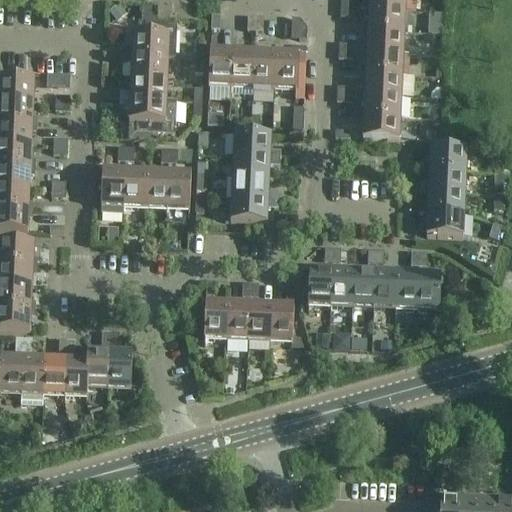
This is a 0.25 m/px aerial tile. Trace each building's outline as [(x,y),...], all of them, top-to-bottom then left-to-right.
[(367,0),(367,13),(404,15),(416,15),(416,0),(367,0)] [(340,12),(354,13),(354,5),(340,4),(340,12)] [(119,6),(109,15),(117,25),(127,16),(119,6)] [(354,13),(340,12),(339,20),(353,20),(354,13)] [(367,13),(366,35),(403,36),(404,15),(367,13)] [(212,18),(211,33),(219,33),(220,19),(212,18)] [(263,35),(263,22),(255,22),(255,35),(263,35)] [(299,23),(291,22),(290,36),(299,37),(299,23)] [(121,60),(168,62),(168,61),(174,61),(176,27),(145,26),(144,39),(132,38),(132,53),(121,53),(121,60)] [(366,35),(365,56),(402,58),(403,36),(366,35)] [(353,48),(339,47),(338,55),(352,56),(353,48)] [(205,48),(196,48),(196,63),(204,64),(205,48)] [(209,55),(208,91),(209,92),(209,104),(230,105),(230,99),(232,56),(209,55)] [(338,63),(352,64),(352,56),(338,55),(338,63)] [(232,56),(230,99),(252,100),(252,94),(254,57),(232,56)] [(365,56),(365,78),(401,80),(408,80),(409,58),(402,58),(365,56)] [(275,58),(254,57),(252,94),(274,94),(275,58)] [(275,58),(274,94),(296,95),(297,75),(305,75),(305,60),(298,60),(298,59),(275,58)] [(167,84),(168,62),(121,60),(120,67),(131,68),(130,82),(167,84)] [(195,76),(204,77),(204,64),(196,63),(195,76)] [(365,78),(364,100),(400,102),(401,80),(365,78)] [(0,105),(33,107),(34,84),(0,82),(0,105)] [(166,105),(167,84),(130,82),(130,96),(119,96),(119,103),(166,105)] [(337,91),(336,99),(350,99),(351,91),(337,91)] [(202,92),(194,92),(194,107),(201,107),(202,92)] [(55,108),(69,109),(69,100),(55,99),(55,108)] [(336,106),(350,107),(350,99),(336,99),(336,106)] [(364,100),(363,121),(399,123),(400,102),(364,100)] [(166,105),(119,103),(118,110),(129,111),(128,126),(136,126),(135,136),(174,138),(176,106),(166,105)] [(0,126),(32,128),(33,107),(0,105),(0,126)] [(194,107),(193,120),(201,120),(201,107),(194,107)] [(293,111),(292,134),(302,134),(303,111),(293,111)] [(208,117),(207,130),(222,131),(223,117),(208,117)] [(363,121),(362,144),(398,145),(399,123),(363,121)] [(0,148),(31,150),(32,128),(0,126),(0,148)] [(349,135),(335,134),(334,142),(349,143),(349,135)] [(209,137),(199,137),(198,152),(208,152),(209,137)] [(270,140),(234,138),(233,160),(280,163),(280,156),(270,155),(270,140)] [(53,151),(67,151),(68,143),(53,143),(53,151)] [(0,148),(0,170),(30,171),(31,150),(0,148)] [(67,151),(53,151),(53,158),(67,159),(67,151)] [(117,165),(125,166),(126,152),(118,151),(117,165)] [(133,166),(133,152),(126,152),(125,166),(133,166)] [(429,175),(465,177),(466,154),(430,152),(429,175)] [(495,169),(503,170),(504,152),(496,152),(495,169)] [(160,167),(168,167),(169,154),(161,153),(160,167)] [(176,168),(177,154),(169,154),(168,167),(176,168)] [(233,160),(232,182),(269,184),(269,169),(279,170),(280,163),(233,160)] [(197,166),(197,180),(205,181),(206,167),(197,166)] [(0,191),(29,193),(30,171),(0,170),(0,191)] [(102,175),(100,217),(123,218),(123,212),(125,176),(102,175)] [(464,198),(465,177),(429,175),(428,197),(464,198)] [(146,177),(125,176),(123,212),(145,214),(146,177)] [(168,178),(146,177),(145,214),(166,215),(168,178)] [(189,216),(191,179),(168,178),(166,215),(189,216)] [(495,192),(502,192),(503,178),(495,178),(495,192)] [(197,180),(196,194),(205,195),(205,181),(197,180)] [(225,204),(231,204),(278,206),(278,199),(268,198),(269,184),(232,182),(226,182),(225,204)] [(51,194),(65,195),(66,186),(52,186),(51,194)] [(0,213),(29,215),(29,193),(0,191),(0,213)] [(65,195),(51,194),(51,201),(65,202),(65,195)] [(463,220),(464,198),(428,197),(427,218),(463,220)] [(494,214),(501,214),(502,199),(494,198),(494,214)] [(203,201),(196,201),(195,216),(203,216),(203,201)] [(278,206),(231,204),(230,226),(267,228),(267,213),(278,213),(278,206)] [(0,235),(28,237),(29,215),(0,213),(0,235)] [(463,220),(427,218),(426,241),(462,242),(463,220)] [(167,226),(167,239),(175,240),(186,240),(187,226),(167,226)] [(493,228),(489,241),(497,243),(501,230),(493,228)] [(49,238),(51,238),(64,238),(64,230),(50,230),(49,238)] [(34,247),(0,245),(0,268),(33,270),(34,247)] [(332,252),(331,267),(340,267),(340,253),(332,252)] [(375,268),(375,254),(368,254),(367,268),(375,268)] [(375,254),(375,268),(383,269),(383,255),(375,254)] [(418,270),(418,256),(411,256),(410,270),(418,270)] [(418,256),(418,270),(426,271),(427,256),(418,256)] [(0,268),(0,290),(32,291),(33,270),(0,268)] [(330,311),(331,274),(308,273),(307,310),(330,311)] [(353,275),(331,274),(330,311),(351,312),(353,275)] [(374,276),(353,275),(351,312),(373,313),(374,276)] [(373,313),(394,313),(396,277),(374,276),(373,313)] [(417,278),(396,277),(394,313),(416,314),(417,278)] [(417,278),(416,314),(439,315),(440,279),(417,278)] [(206,285),(205,299),(214,299),(214,285),(206,285)] [(249,301),(250,287),(242,287),(241,301),(249,301)] [(250,287),(249,301),(257,301),(258,287),(250,287)] [(285,303),(293,303),(294,289),(286,288),(285,303)] [(0,290),(0,311),(31,313),(32,291),(0,290)] [(226,345),(227,308),(205,307),(203,343),(226,345)] [(249,309),(227,308),(226,345),(247,345),(249,309)] [(247,345),(269,347),(271,310),(249,309),(247,345)] [(293,311),(271,310),(269,347),(291,347),(291,351),(304,352),(301,341),(292,340),(293,311)] [(0,334),(30,335),(31,313),(0,311),(0,334)] [(109,351),(110,337),(102,337),(101,351),(109,351)] [(110,337),(109,351),(117,351),(118,337),(110,337)] [(31,343),(15,342),(15,357),(31,357),(31,343)] [(66,359),(66,344),(58,344),(58,358),(66,359)] [(66,344),(66,359),(74,359),(74,345),(66,344)] [(64,401),(85,402),(88,356),(86,356),(86,365),(66,365),(64,401)] [(88,356),(85,402),(87,402),(88,393),(108,393),(109,357),(88,356)] [(109,357),(108,393),(130,394),(132,358),(109,357)] [(44,364),(22,363),(0,362),(0,398),(21,399),(21,405),(42,406),(43,400),(44,364)] [(43,400),(64,401),(66,365),(44,364),(43,400)] [(458,511),(459,504),(440,503),(439,511),(458,511)]
